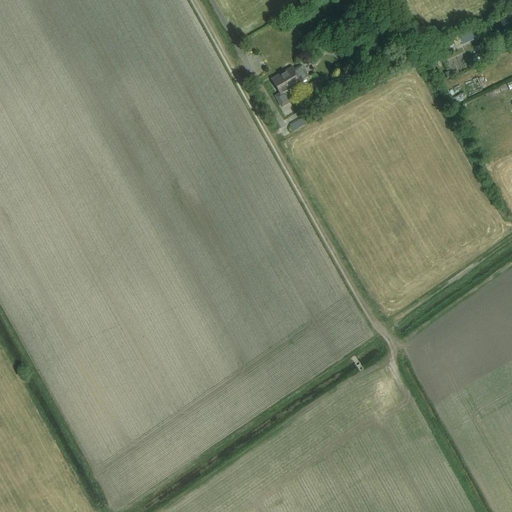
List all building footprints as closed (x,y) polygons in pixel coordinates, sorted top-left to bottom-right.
[(511,28),(511,13),(498,21),(496,18),(490,21),(493,27),(490,29),(493,35),(502,30),(504,33),(511,28)] [(461,44),(462,47),(479,38),(475,28),(457,37),(458,38),(461,44)] [(461,44),(458,38),(452,41),(455,47),(461,44)] [(271,81),(280,95),(275,98),(281,108),(292,102),(288,95),(302,86),(301,83),(308,79),(301,67),(294,71),(292,69),(271,81)] [(318,81),(310,85),(314,92),(322,88),(318,81)] [(325,89),(328,94),(334,91),(330,85),(325,89)] [(310,99),(298,106),(302,113),(314,106),(310,99)]
